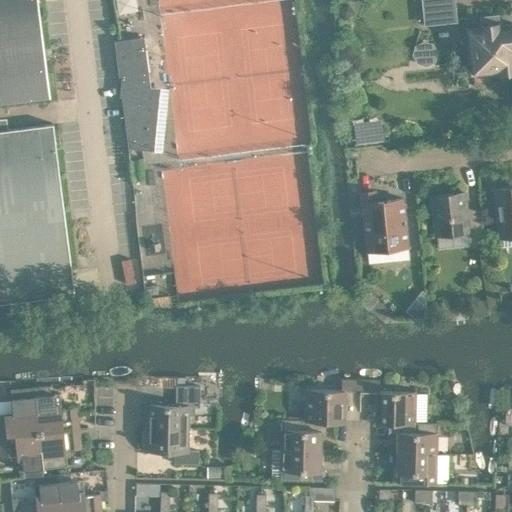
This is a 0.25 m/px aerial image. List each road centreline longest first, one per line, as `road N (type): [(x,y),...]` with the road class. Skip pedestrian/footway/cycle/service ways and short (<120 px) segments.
road 1 (residential): [(114,276),(78,0)]
road 2 (residential): [(363,167),(511,149)]
